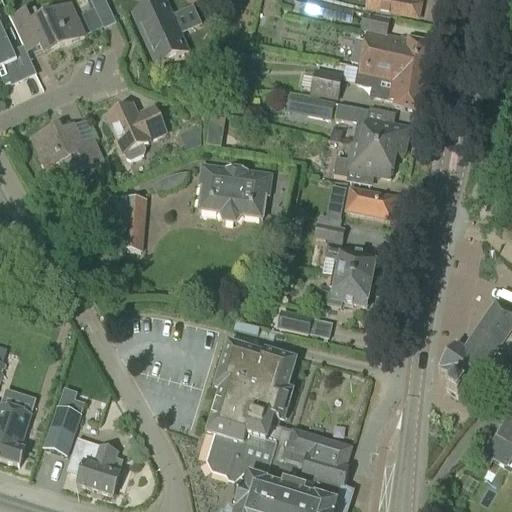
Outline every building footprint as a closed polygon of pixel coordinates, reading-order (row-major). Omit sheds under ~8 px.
[(88,0),(93,9),(105,3),(103,0),(88,0)] [(427,6),(396,0),(371,0),(369,14),(423,24),(427,6)] [(171,17),(164,1),(131,16),(148,51),(151,50),(159,68),(188,55),(180,37),(183,36),(174,16),(171,17)] [(351,26),(353,13),(336,9),(309,2),(305,15),(335,23),(351,26)] [(83,37),(69,8),(30,26),(25,15),(10,22),(25,55),(41,48),(45,57),(65,48),(64,46),(83,37)] [(359,66),(424,81),(430,47),(387,38),(390,21),(363,16),(360,34),(366,35),(359,66)] [(15,61),(0,28),(0,80),(4,89),(10,87),(11,90),(36,78),(26,56),(15,61)] [(10,32),(3,35),(8,46),(15,43),(10,32)] [(236,88),(238,62),(218,61),(216,86),(236,88)] [(417,114),(424,81),(359,66),(356,80),(374,84),(370,100),(394,104),(393,109),(417,114)] [(338,105),(343,79),(315,73),(309,99),(338,105)] [(308,102),(305,120),(331,125),(334,107),(308,102)] [(395,157),(403,159),(408,133),(366,124),(368,115),(338,109),(335,123),(356,128),(352,148),(395,157)] [(136,119),(131,110),(106,121),(124,157),(126,163),(131,165),(144,159),(146,154),(143,148),(166,137),(154,111),(136,119)] [(211,119),(208,134),(223,136),(226,121),(211,119)] [(62,135),(59,130),(31,143),(44,171),(59,165),(66,180),(102,164),(92,143),(82,148),(74,130),(62,135)] [(201,130),(186,136),(193,152),(200,149),(201,130)] [(390,182),(395,157),(352,148),(349,164),(336,161),(333,179),(346,182),(348,174),(390,182)] [(269,201),(272,180),(201,170),(198,191),(202,191),(198,214),(219,217),(223,225),(236,227),(241,220),(262,223),(265,200),(269,201)] [(390,223),(394,203),(351,194),(347,215),(390,223)] [(140,256),(145,205),(117,202),(112,253),(140,256)] [(306,213),(296,211),(294,221),(304,223),(306,213)] [(104,248),(106,225),(95,224),(93,247),(104,248)] [(333,279),(371,286),(375,262),(338,255),(342,234),(318,229),(316,240),(329,243),(325,262),(336,264),(333,279)] [(366,310),(371,286),(333,279),(330,294),(319,292),(317,301),(366,310)] [(510,361),(511,358),(511,318),(495,307),(464,354),(455,348),(438,374),(453,384),(447,393),(457,400),(463,391),(479,401),(496,376),(495,375),(506,358),(510,361)] [(308,339),(312,323),(281,316),(278,332),(308,339)] [(315,339),(335,338),(334,324),(314,326),(315,339)] [(264,356),(227,346),(213,393),(217,394),(205,438),(215,441),(207,468),(211,478),(226,482),(228,487),(235,488),(246,479),(251,480),(250,483),(248,483),(244,495),(243,495),(238,511),(237,511),(335,511),(337,509),(341,493),(344,493),(350,473),(347,472),(353,453),(347,451),(278,431),(280,424),(285,426),(294,395),(289,393),(297,363),(264,354),(264,356)] [(20,452),(31,419),(0,408),(0,463),(19,470),(24,453),(20,452)] [(79,421),(56,414),(44,452),(67,459),(79,421)] [(511,417),(508,415),(494,439),(504,444),(511,449),(511,417)] [(488,471),(493,463),(504,444),(494,439),(479,465),(488,471)] [(112,501),(120,478),(118,477),(122,464),(116,462),(118,456),(77,443),(66,475),(79,479),(76,489),(112,501)] [(237,511),(238,511),(228,509),(227,511),(349,511),(351,507),(354,497),(344,493),(341,493),(337,509),(335,511),(237,511)]
